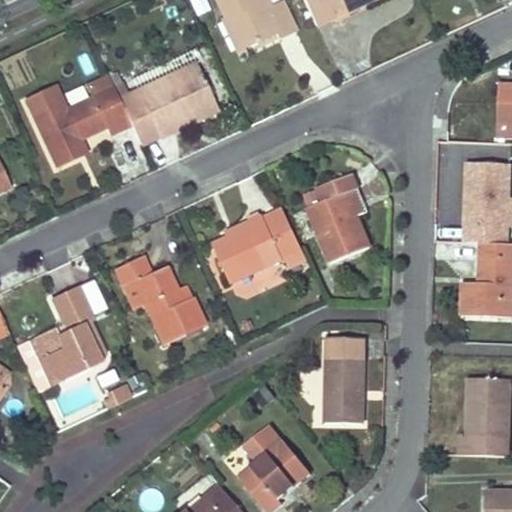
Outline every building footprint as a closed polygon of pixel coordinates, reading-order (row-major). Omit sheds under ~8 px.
[(215,0),(225,20),(230,18),(244,48),(277,33),(279,37),(296,29),(283,1),(272,7),(267,9),(263,0),(262,0),(215,0)] [(268,0),(263,0),(267,9),(272,7),(268,0)] [(303,0),(316,27),(335,18),(331,11),(354,0),(303,0)] [(354,0),(331,11),(335,18),(373,0),(354,0)] [(230,18),(225,20),(223,21),(237,51),(244,48),(230,18)] [(132,79),(136,91),(196,64),(201,61),(197,50),(132,79)] [(122,84),(113,88),(130,126),(139,145),(158,136),(160,139),(178,130),(176,125),(215,107),(196,64),(136,91),(127,95),(122,84)] [(118,74),(108,78),(113,88),(122,84),(118,74)] [(90,98),(64,110),(54,89),(27,100),(37,122),(56,166),(77,157),(71,143),(81,139),(106,127),(110,135),(130,126),(113,88),(108,78),(107,76),(90,84),(95,96),(90,98)] [(90,84),(85,87),(90,98),(95,96),(90,84)] [(511,84),(498,84),(496,124),(511,124),(511,84)] [(215,107),(176,125),(178,130),(217,112),(215,107)] [(511,124),(496,124),(495,137),(511,138),(511,124)] [(81,139),(71,143),(77,157),(86,153),(81,139)] [(467,164),(465,198),(470,198),(469,229),(476,229),(476,244),(480,244),(505,245),(506,224),(507,202),(509,166),(467,164)] [(0,189),(8,186),(0,166),(0,189)] [(347,194),(353,191),(356,190),(351,175),(317,188),(322,203),(307,209),(329,263),(368,248),(356,217),(354,213),(348,215),(347,212),(352,209),(347,194)] [(362,214),(353,191),(347,194),(352,209),(347,212),(348,215),(354,213),(356,217),(362,214)] [(465,198),(463,244),(476,244),(476,229),(469,229),(470,198),(465,198)] [(248,228),(227,238),(213,245),(230,284),(301,250),(283,210),(264,218),(262,216),(260,217),(249,222),(246,223),(248,228)] [(247,217),(249,222),(260,217),(258,212),(247,217)] [(246,223),(224,233),(227,238),(248,228),(246,223)] [(511,245),(505,245),(480,244),(478,283),(463,282),(461,315),(511,317),(511,245)] [(114,270),(122,288),(134,282),(144,305),(163,345),(204,326),(192,298),(190,299),(181,303),(176,291),(165,268),(149,274),(142,257),(114,270)] [(134,282),(122,288),(133,310),(144,305),(134,282)] [(184,287),(176,291),(181,303),(190,299),(184,287)] [(63,326),(16,347),(37,393),(50,387),(50,384),(54,378),(64,381),(99,364),(102,356),(88,323),(92,321),(76,288),(51,299),(63,326)] [(326,339),(323,423),(361,423),(364,340),(326,339)] [(457,436),(456,455),(509,458),(511,380),(466,378),(464,436),(457,436)] [(103,400),(107,409),(128,399),(122,386),(109,391),(111,397),(103,400)] [(269,426),(263,430),(276,446),(282,441),(269,426)] [(276,446),(263,430),(242,447),(255,463),(236,478),(264,511),(272,511),(282,504),(278,500),(288,492),(285,489),(292,483),(295,486),(309,475),(282,441),(276,446)] [(225,459),(235,475),(251,465),(242,449),(225,459)] [(285,489),(288,492),(295,486),(292,483),(285,489)] [(511,511),(511,491),(485,490),(484,511),(511,511)] [(238,511),(233,505),(224,511),(218,511),(206,497),(185,511),(238,511)]
